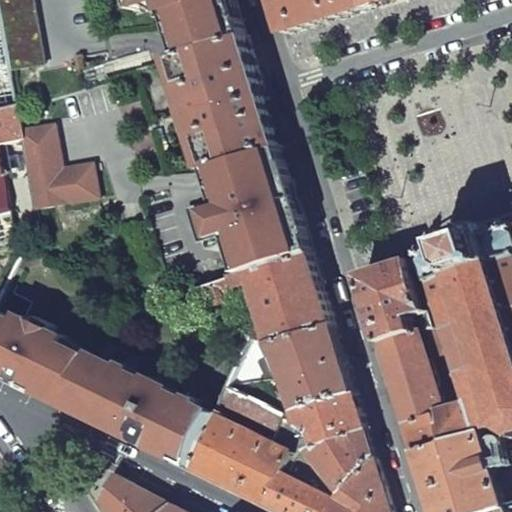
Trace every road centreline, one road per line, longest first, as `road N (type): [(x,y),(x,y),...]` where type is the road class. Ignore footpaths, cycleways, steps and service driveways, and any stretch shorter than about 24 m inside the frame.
road 1 (residential): [(420,511),(265,0)]
road 2 (residential): [(23,415),(233,511)]
road 3 (unknown): [(179,178),(128,195),(128,233),(144,255),(169,259),(188,247),(188,224)]
road 4 (unknown): [(511,200),(343,254)]
road 5 (unknown): [(311,150),(179,178)]
